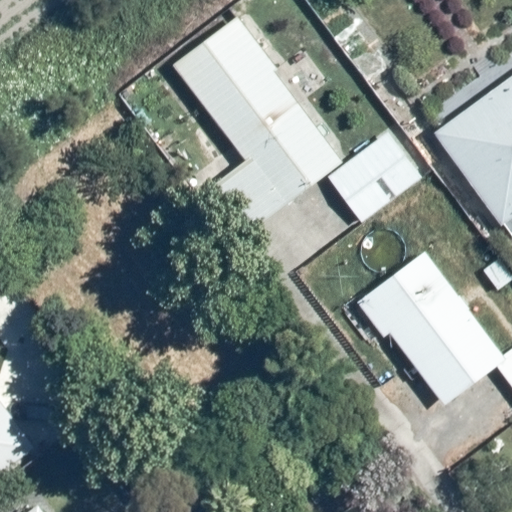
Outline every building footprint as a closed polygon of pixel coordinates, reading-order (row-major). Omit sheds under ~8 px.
[(395,123),(346,159),(280,69),(272,76),(231,20),(178,59),(251,159),(216,185),(249,229),(327,173),(360,218),(428,169),(395,123)] [(511,76),(440,125),(511,232),(511,76)] [(498,364),(508,357),(505,353),(430,248),(368,293),(447,401),(498,364)] [(511,347),(505,353),(508,357),(498,364),(511,381),(511,347)] [(0,475),(40,445),(0,390),(0,475)] [(51,511),(40,498),(22,511),(51,511)]
